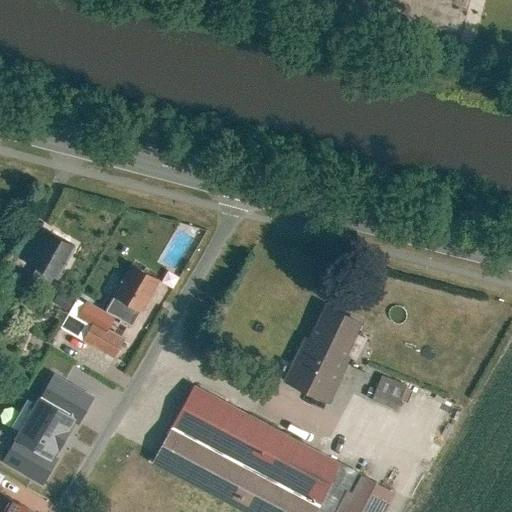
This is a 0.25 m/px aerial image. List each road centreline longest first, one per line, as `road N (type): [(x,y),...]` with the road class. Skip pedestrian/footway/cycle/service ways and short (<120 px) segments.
road 1 (unclassified): [(58,511),(245,182)]
road 2 (unclassified): [(202,0),(511,81)]
road 3 (primary): [(245,182),(511,253)]
road 4 (primary): [(0,118),(245,182)]
